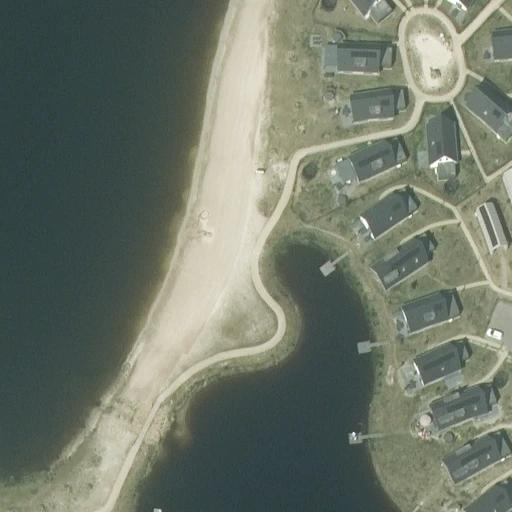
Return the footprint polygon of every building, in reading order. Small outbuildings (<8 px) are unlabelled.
[(349,0),(363,17),(368,13),(376,24),(390,13),(381,2),(382,2),(380,0),(349,0)] [(446,0),(452,4),(465,11),(471,0),(446,0)] [(511,35),(491,37),(492,49),(493,62),(511,60),(511,35)] [(337,71),(337,73),(376,74),(376,68),(389,68),(390,51),(376,51),(377,50),(367,50),(365,50),(364,49),(338,48),(338,49),(338,50),(337,71)] [(323,70),(337,71),(338,50),(323,49),(323,70)] [(482,90),(466,109),(495,134),(505,143),(511,134),(511,117),(510,116),(511,116),(502,108),(482,90)] [(373,96),(350,100),(353,124),(391,119),(390,112),(403,110),(401,93),(388,95),(378,96),(376,96),(373,96)] [(450,128),(426,130),(428,152),(429,168),(436,167),(437,181),(454,179),(453,166),(453,156),(452,154),(452,152),(450,128)] [(369,152),(347,161),(348,163),(356,182),(357,184),(392,168),(404,162),(395,141),(383,146),(373,150),(371,151),(369,152)] [(356,182),(348,163),(333,169),(342,188),(356,182)] [(511,175),(502,179),(511,208),(511,175)] [(378,207),(359,220),(373,240),(404,219),(404,218),(415,211),(403,192),(391,199),(382,204),(380,206),(378,207)] [(491,208),(475,214),(488,250),(490,257),(492,256),(489,249),(496,247),(502,245),(504,252),(506,251),(503,244),(491,208)] [(371,271),(370,272),(371,273),(383,291),(384,293),(385,292),(393,286),(425,265),(422,259),(433,252),(423,237),(412,245),(412,244),(403,250),(401,252),(399,253),(380,266),(371,271)] [(426,303),(400,312),(409,335),(445,322),(445,321),(457,316),(450,295),(437,300),(437,299),(426,303)] [(439,353),(412,365),(422,387),(457,372),(454,366),(467,360),(460,345),(447,350),(447,349),(439,353)] [(430,409),(429,409),(429,411),(437,431),(437,432),(438,432),(448,428),(484,415),(482,409),(495,404),(488,388),(476,393),(476,392),(466,396),(440,405),(430,409)] [(442,463),(441,464),(441,465),(451,485),(452,486),(453,485),(463,480),(497,463),(496,462),(508,456),(498,435),(486,442),(485,441),(474,447),(451,459),(442,463)] [(485,498),(467,511),(506,511),(508,511),(508,510),(511,506),(511,493),(504,484),(493,492),(485,498)]
